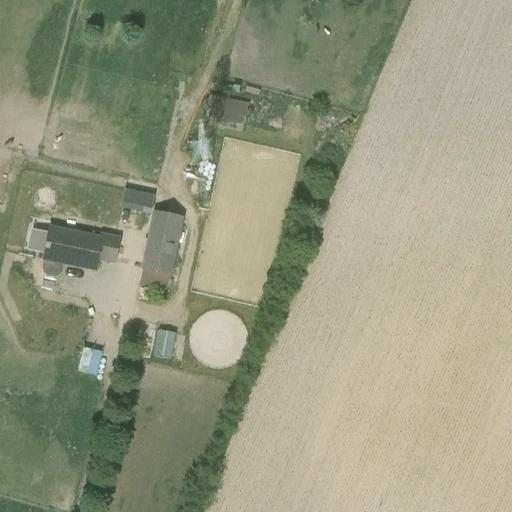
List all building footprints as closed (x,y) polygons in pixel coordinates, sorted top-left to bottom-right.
[(205,118),(244,126),(248,104),(209,96),(205,118)] [(117,206),(148,213),(152,195),(122,187),(117,206)] [(170,277),(183,219),(153,212),(141,270),(170,277)] [(43,260),(44,260),(42,269),(43,274),(47,277),(54,278),(58,277),(61,274),(63,264),(95,271),(97,262),(114,265),(120,238),(100,233),(98,240),(49,230),(43,260)] [(152,354),(170,357),(174,333),(156,330),(152,354)] [(83,343),(79,362),(87,364),(91,345),(83,343)] [(91,343),(90,368),(100,369),(101,343),(91,343)]
